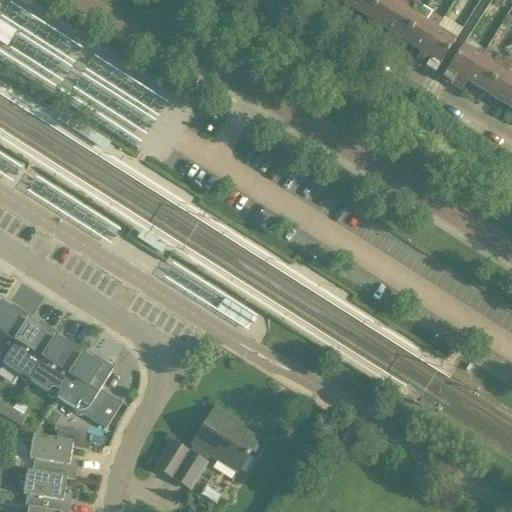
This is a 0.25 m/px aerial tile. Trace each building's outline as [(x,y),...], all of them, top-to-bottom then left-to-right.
[(365,19),(377,0),(351,0),(347,7),(365,19)] [(384,30),(402,0),(377,0),(365,19),(384,30)] [(402,42),(422,10),(407,0),(402,0),(384,30),(402,42)] [(421,54),(436,30),(441,21),(422,10),(402,42),(420,53),(421,54)] [(0,22),(0,43),(7,47),(16,33),(0,22)] [(454,42),(436,30),(421,54),(420,53),(414,62),(434,74),(454,42)] [(481,59),(480,58),(462,47),(441,79),(461,92),(466,83),(481,59)] [(484,94),(505,62),(486,50),(480,58),(481,59),(466,83),(484,94)] [(511,66),(505,62),(484,94),(503,106),(511,90),(511,66)] [(511,90),(503,106),(511,111),(511,90)] [(110,143),(61,112),(55,121),(105,152),(110,143)] [(141,231),(136,239),(160,255),(165,246),(141,231)] [(167,275),(186,288),(192,280),(173,267),(167,275)] [(0,364),(2,365),(27,325),(28,325),(31,320),(11,307),(8,312),(1,308),(0,308),(0,364)] [(29,382),(54,342),(55,342),(58,337),(38,324),(35,329),(28,325),(27,325),(2,365),(29,382)] [(56,400),(81,359),(82,359),(85,354),(65,341),(62,346),(55,342),(54,342),(29,382),(56,400)] [(112,371),(92,358),(89,364),(82,359),(81,359),(56,400),(94,424),(105,430),(121,405),(110,398),(99,392),(112,371)] [(0,415),(6,419),(12,409),(0,402),(0,415)] [(12,409),(6,419),(19,428),(25,418),(12,409)] [(191,490),(210,456),(237,473),(257,441),(231,425),(233,422),(214,410),(192,445),(194,446),(189,454),(171,443),(156,470),(191,490)] [(72,431),(70,443),(84,445),(86,434),(72,431)] [(31,474),(65,480),(74,482),(76,468),(68,466),(72,444),(32,437),(28,461),(33,461),(31,473),(31,474)] [(7,460),(6,469),(18,471),(20,462),(7,460)] [(25,509),(40,511),(68,511),(70,503),(62,502),(65,480),(31,474),(31,473),(26,472),(22,496),(27,497),(25,509)] [(0,496),(0,505),(9,507),(11,498),(0,496)]
